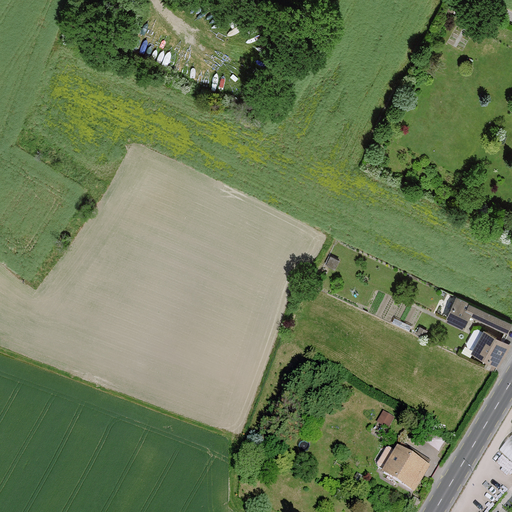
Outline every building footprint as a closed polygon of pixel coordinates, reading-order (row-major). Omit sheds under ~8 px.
[(339,260),(332,257),(328,265),(335,268),(339,260)] [(448,318),(464,326),(470,314),(508,332),(511,323),(511,322),(458,297),(448,318)] [(510,345),(486,332),(475,352),(499,365),(510,345)] [(385,410),(380,420),(391,426),(397,416),(385,410)] [(403,428),(400,434),(419,445),(422,439),(403,428)] [(511,432),(498,448),(511,461),(511,432)] [(402,445),(399,450),(417,461),(420,456),(402,445)] [(386,472),(397,453),(390,449),(387,449),(378,465),(378,467),(386,472)] [(417,461),(399,450),(397,453),(386,472),(384,474),(412,490),(426,467),(417,461)] [(420,455),(420,456),(417,461),(426,467),(428,468),(431,461),(420,455)] [(421,501),(415,498),(411,504),(417,508),(421,501)]
